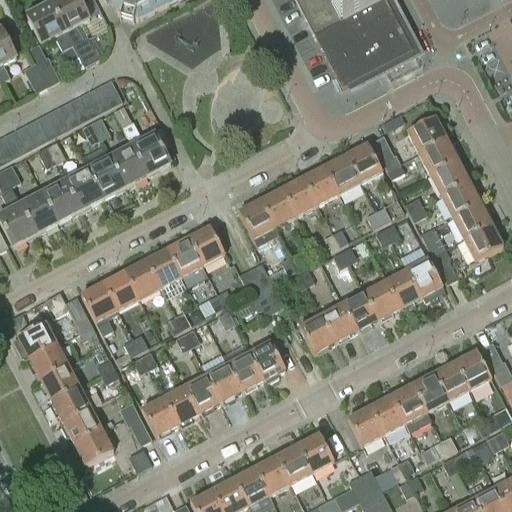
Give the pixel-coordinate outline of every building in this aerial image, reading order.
[(67,0),(51,9),(84,72),(99,64),(88,42),(82,45),(76,33),(89,25),(88,23),(102,17),(94,2),(80,8),(76,0),(67,0)] [(107,0),(117,19),(120,20),(119,23),(134,28),(135,24),(138,26),(186,0),(107,0)] [(292,0),(314,41),(385,4),(389,1),(388,0),(387,0),(384,2),(383,0),(292,0)] [(325,62),(342,94),(413,56),(389,11),(387,8),(385,4),(314,41),(325,62)] [(84,72),(51,9),(27,21),(42,50),(55,44),(62,58),(73,78),(84,72)] [(0,35),(0,89),(9,85),(2,71),(16,64),(1,35),(0,35)] [(35,68),(48,92),(60,86),(48,62),(46,63),(39,49),(28,55),(35,68)] [(48,92),(35,68),(24,75),(36,98),(48,92)] [(112,88),(102,93),(112,114),(122,108),(112,88)] [(112,114),(102,93),(91,99),(101,119),(112,114)] [(91,99),(80,105),(91,125),(101,119),(91,99)] [(91,125),(80,105),(69,110),(80,130),(91,125)] [(80,130),(69,110),(58,116),(69,136),(80,130)] [(132,151),(148,182),(171,170),(155,139),(142,146),(123,111),(113,117),(132,151)] [(58,116),(48,121),(59,141),(69,136),(58,116)] [(59,141),(48,121),(37,127),(47,147),(59,141)] [(420,159),(448,144),(437,122),(408,137),(420,159)] [(91,128),(101,146),(110,141),(101,123),(91,128)] [(391,124),(383,128),(387,136),(395,132),(391,124)] [(47,147),(37,127),(26,133),(37,153),(47,147)] [(101,146),(91,128),(81,134),(91,151),(101,146)] [(37,153),(26,133),(16,138),(26,159),(37,153)] [(16,138),(5,144),(16,164),(26,159),(16,138)] [(387,176),(401,169),(396,160),(394,161),(384,141),(372,147),(387,176)] [(5,144),(0,146),(0,160),(5,170),(16,164),(5,144)] [(459,166),(448,144),(420,159),(431,181),(459,166)] [(57,146),(47,152),(56,169),(66,164),(57,146)] [(148,182),(132,151),(109,163),(126,194),(148,182)] [(368,151),(346,162),(360,189),(382,178),(368,151)] [(56,169),(47,152),(37,157),(47,174),(56,169)] [(346,162),(325,174),(339,201),(360,189),(346,162)] [(126,194),(109,163),(87,175),(103,205),(126,194)] [(470,187),(459,166),(431,181),(442,202),(470,187)] [(401,169),(387,176),(392,185),(405,178),(401,169)] [(12,170),(2,175),(12,194),(12,193),(21,188),(12,170)] [(339,201),(325,174),(303,185),(318,212),(339,201)] [(2,175),(0,176),(0,195),(1,197),(2,199),(12,194),(2,175)] [(87,175),(65,186),(81,217),(103,205),(87,175)] [(303,185),(282,196),(297,223),(318,212),(303,185)] [(65,186),(43,198),(59,229),(81,217),(65,186)] [(481,208),(470,187),(442,202),(453,223),(481,208)] [(12,194),(2,199),(1,199),(9,216),(0,220),(0,225),(14,252),(37,241),(20,210),(21,210),(12,193),(12,194)] [(282,196),(260,207),(275,235),(297,223),(282,196)] [(43,198),(21,210),(20,210),(37,241),(59,229),(43,198)] [(409,219),(423,212),(418,202),(404,210),(409,219)] [(279,241),(275,235),(260,207),(239,219),(257,253),(279,241)] [(481,208),(453,223),(464,244),(492,229),(481,208)] [(384,212),(375,217),(382,230),(391,225),(384,212)] [(423,212),(409,219),(414,227),(427,220),(423,212)] [(382,230),(375,217),(366,222),(373,235),(382,230)] [(406,223),(385,234),(392,248),(401,243),(398,239),(411,232),(406,223)] [(492,229),(464,244),(476,267),(504,252),(492,229)] [(189,245),(204,273),(225,261),(212,233),(189,245)] [(385,234),(363,246),(370,259),(392,248),(385,234)] [(341,235),(332,239),(340,253),(348,248),(341,235)] [(0,236),(0,256),(9,252),(0,236)] [(340,253),(332,239),(323,244),(330,258),(340,253)] [(189,245),(168,256),(183,284),(204,273),(189,245)] [(432,262),(446,255),(441,245),(427,253),(432,262)] [(342,256),(349,270),(357,265),(350,252),(342,256)] [(450,263),(446,255),(432,262),(447,290),(459,284),(449,264),(450,263)] [(168,256),(146,268),(161,296),(183,284),(168,256)] [(349,270),(342,256),(320,268),(325,276),(337,269),(342,278),(345,276),(349,284),(355,281),(349,270)] [(290,261),(297,275),(306,270),(298,257),(290,261)] [(297,275),(290,261),(280,267),(288,280),(297,275)] [(407,276),(421,303),(422,303),(425,308),(439,301),(436,296),(443,292),(428,264),(407,276)] [(161,296),(146,268),(126,279),(141,307),(161,296)] [(251,303),(274,291),(262,268),(239,280),(251,303)] [(308,274),(299,279),(306,293),(315,288),(308,274)] [(407,276),(385,287),(400,315),(421,303),(407,276)] [(126,279),(104,290),(119,318),(141,307),(126,279)] [(306,293),(299,279),(290,284),(297,297),(306,293)] [(400,315),(385,287),(364,298),(379,326),(400,315)] [(119,318),(104,290),(83,301),(105,342),(114,337),(107,324),(119,318)] [(274,291),(251,303),(257,314),(262,324),(285,312),(274,291)] [(218,299),(225,313),(234,308),(227,295),(218,299)] [(379,326),(364,298),(343,310),(357,338),(379,326)] [(225,313),(218,299),(209,304),(210,307),(198,313),(199,315),(200,316),(204,324),(225,313)] [(88,322),(77,302),(65,309),(76,329),(88,322)] [(257,314),(251,303),(234,312),(240,323),(257,314)] [(343,310),(321,321),(336,349),(357,338),(343,310)] [(194,329),(204,324),(200,316),(199,315),(199,314),(192,318),(190,322),(193,327),(194,329)] [(175,322),(183,335),(191,331),(184,317),(175,322)] [(228,317),(206,328),(210,335),(221,329),(225,336),(235,330),(228,317)] [(18,342),(19,342),(31,335),(22,318),(9,325),(18,342)] [(336,349),(321,321),(300,332),(315,360),(336,349)] [(92,331),(88,322),(76,329),(74,330),(79,338),(92,331)] [(183,335),(175,322),(166,326),(173,340),(183,335)] [(31,365),(59,349),(48,328),(19,343),(31,365)] [(92,331),(79,338),(83,348),(97,340),(92,331)] [(185,339),(192,353),(200,349),(193,335),(185,339)] [(192,353),(185,339),(175,344),(182,358),(192,353)] [(141,340),(133,344),(140,357),(148,353),(141,340)] [(140,357),(133,344),(123,350),(127,357),(115,364),(117,369),(140,357)] [(249,359),(264,387),(286,376),(271,347),(249,359)] [(496,383),(509,376),(505,367),(503,368),(493,348),(481,354),(496,383)] [(70,371),(59,349),(31,365),(42,387),(70,371)] [(291,379),(299,375),(289,355),(281,359),(291,379)] [(457,367),(471,396),(492,385),(477,356),(457,367)] [(150,357),(142,362),(149,375),(158,371),(150,357)] [(249,359),(228,370),(243,399),(264,387),(249,359)] [(149,375),(142,362),(132,367),(140,381),(149,375)] [(102,381),(115,374),(111,365),(97,372),(102,381)] [(457,367),(435,378),(450,407),(471,396),(457,367)] [(243,399),(228,370),(207,381),(222,410),(243,399)] [(70,371),(42,387),(53,407),(81,392),(70,371)] [(120,382),(115,374),(102,381),(106,389),(120,382)] [(511,380),(509,376),(496,383),(501,391),(511,385),(511,380)] [(435,378),(414,389),(429,418),(450,407),(435,378)] [(222,410),(207,381),(186,392),(201,421),(222,410)] [(511,385),(501,391),(507,404),(511,401),(511,385)] [(414,389),(392,401),(406,430),(429,418),(414,389)] [(86,402),(81,392),(53,407),(64,429),(92,414),(92,413),(101,409),(96,398),(86,402)] [(186,392),(165,404),(180,432),(201,421),(186,392)] [(392,401),(370,412),(385,441),(406,430),(392,401)] [(180,432),(165,404),(143,415),(157,443),(180,432)] [(123,424),(138,416),(134,408),(119,416),(123,424)] [(385,441),(370,412),(349,424),(364,452),(385,441)] [(103,435),(92,414),(64,429),(75,450),(103,435)] [(138,416),(123,424),(128,433),(131,431),(141,451),(153,446),(138,416)] [(485,423),(492,437),(501,432),(494,419),(485,423)] [(492,437),(485,423),(477,428),(484,441),(492,437)] [(103,435),(75,450),(87,472),(115,457),(103,435)] [(502,436),(494,441),(501,455),(510,450),(502,436)] [(298,450),(313,479),(336,466),(321,438),(298,450)] [(450,441),(443,445),(450,459),(458,455),(450,441)] [(501,455),(494,441),(487,445),(495,458),(501,455)] [(450,459),(443,445),(432,451),(440,465),(450,459)] [(298,450),(277,462),(292,490),(313,479),(298,450)] [(471,452),(452,463),(459,477),(458,477),(464,486),(470,483),(465,473),(467,473),(466,471),(467,470),(469,465),(476,461),(471,452)] [(482,452),(474,456),(480,467),(488,462),(482,452)] [(132,459),(138,474),(149,471),(144,455),(132,459)] [(292,490),(277,462),(255,473),(270,501),(292,490)] [(459,477),(452,463),(441,468),(449,482),(458,477),(459,477)] [(407,464),(398,468),(405,482),(414,477),(407,464)] [(405,482),(398,468),(390,473),(390,474),(374,482),(371,475),(360,481),(371,504),(382,498),(382,497),(398,489),(397,487),(405,482)] [(255,473),(234,484),(248,511),(249,511),(270,501),(255,473)] [(371,504),(360,481),(348,487),(360,510),(371,504)] [(409,485),(416,499),(424,494),(416,481),(409,485)] [(511,511),(511,483),(494,493),(503,511),(511,511)] [(248,511),(234,484),(212,496),(220,511),(248,511)] [(416,499),(409,485),(399,491),(406,504),(416,499)] [(503,511),(494,493),(484,498),(479,489),(468,495),(473,505),(473,504),(477,511),(503,511)] [(220,511),(212,496),(192,507),(194,511),(220,511)] [(389,511),(382,498),(371,504),(375,511),(389,511)] [(341,511),(336,501),(327,506),(330,511),(341,511)]
